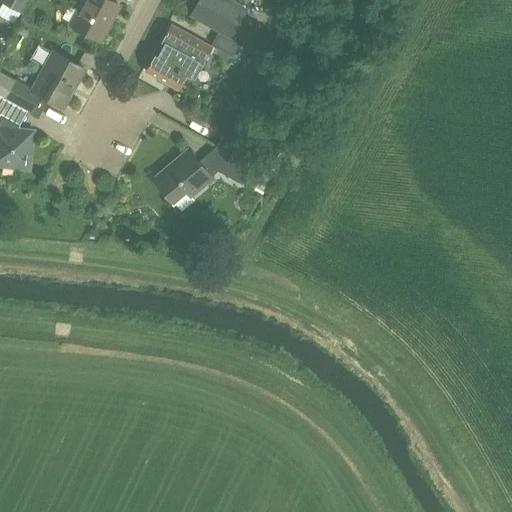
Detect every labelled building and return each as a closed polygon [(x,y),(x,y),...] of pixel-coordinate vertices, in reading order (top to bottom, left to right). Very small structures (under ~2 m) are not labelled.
[(0,0),(0,7),(20,18),(29,0),(0,0)] [(100,40),(119,5),(110,0),(83,0),(70,24),(100,40)] [(199,0),(191,16),(230,38),(246,9),(230,0),(199,0)] [(317,47),(321,25),(291,18),(282,56),(301,61),(305,44),(317,47)] [(212,46),(171,23),(162,39),(160,38),(151,54),(153,55),(145,71),(175,87),(183,73),(194,79),(203,62),(212,46)] [(63,107),(84,68),(53,51),(32,88),(14,78),(11,84),(0,77),(0,96),(27,110),(39,116),(48,99),(63,107)] [(19,124),(27,110),(0,96),(0,165),(29,168),(33,131),(20,129),(19,124)] [(74,129),(80,120),(59,106),(53,115),(74,129)] [(216,145),(264,172),(271,159),(274,161),(283,145),(251,127),(243,141),(225,130),(216,145)] [(263,174),(264,172),(216,145),(216,146),(198,161),(187,149),(153,177),(172,200),(170,201),(173,205),(175,203),(181,210),(194,199),(191,195),(212,178),(211,176),(218,170),(242,184),(244,180),(256,186),(259,181),(265,184),(269,177),(263,174)]
